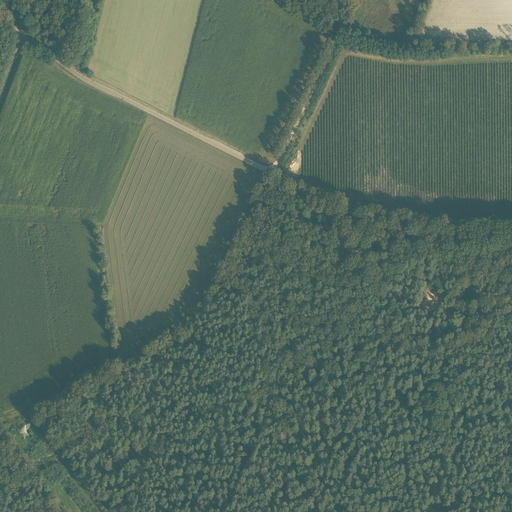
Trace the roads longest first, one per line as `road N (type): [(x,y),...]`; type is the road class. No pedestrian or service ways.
road 1 (unclassified): [(511,228),(441,227),(319,195),(93,83),(19,36)]
road 2 (track): [(223,276),(351,0)]
road 3 (track): [(0,423),(45,407),(183,327),(216,299),(223,276)]
road 4 (track): [(340,32),(395,49),(511,50)]
road 5 (track): [(103,425),(188,421),(258,394)]
road 6 (track): [(0,506),(103,425)]
road 7 (track): [(258,394),(223,276)]
road 8 (track): [(476,345),(433,365),(364,335)]
road 9 (track): [(364,335),(258,394)]
road 10 (track): [(258,394),(259,428),(234,511)]
